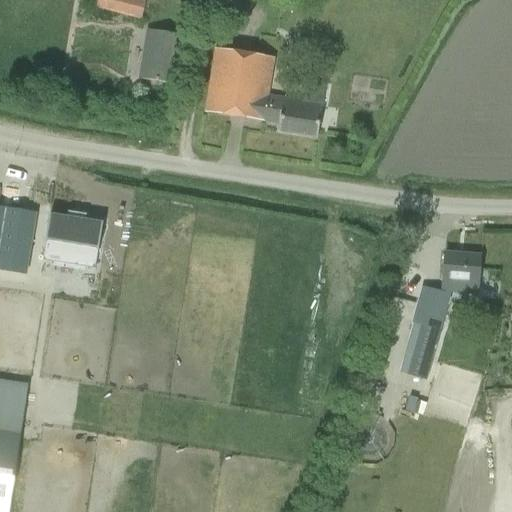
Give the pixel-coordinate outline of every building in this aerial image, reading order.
[(138,21),(144,0),(93,0),(91,8),(138,21)] [(196,0),(195,10),(236,17),(238,0),(196,0)] [(146,33),(142,60),(139,80),(172,85),(179,38),(146,33)] [(213,49),(207,94),(204,113),(278,124),(276,132),(316,138),(324,88),(303,85),(300,102),(266,97),(272,58),(213,49)] [(23,233),(28,204),(31,184),(0,179),(0,229),(3,230),(23,233)] [(85,216),(66,213),(65,218),(48,215),(46,230),(41,262),(50,263),(58,264),(59,259),(77,262),(76,267),(85,268),(85,269),(94,270),(99,239),(102,224),(84,221),(85,216)] [(477,283),(479,258),(443,255),(441,281),(477,283)] [(422,288),(417,308),(412,324),(436,331),(446,297),(447,298),(448,295),(422,288)] [(0,511),(8,511),(20,439),(27,389),(0,384),(0,511)]
